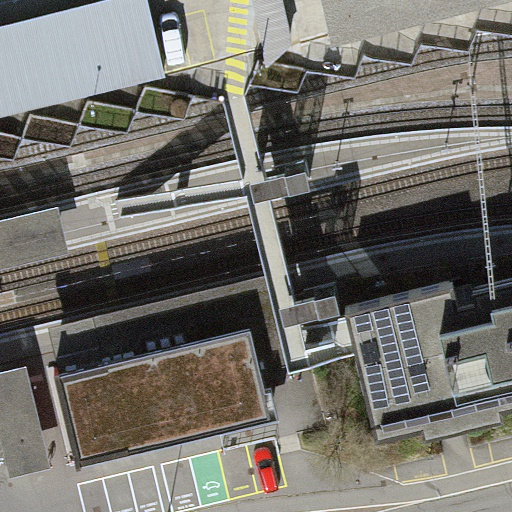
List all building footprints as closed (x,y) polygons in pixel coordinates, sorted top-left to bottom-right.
[(511,0),(0,0),(0,144),(16,145),(25,125),(72,132),(83,113),(132,115),(140,100),(189,103),(193,85),(236,91),(247,92),(251,72),(301,77),(309,60),(358,67),(367,46),(415,52),(424,33),(472,38),(478,18),(511,22),(511,0)] [(307,159),(286,164),(291,183),(311,178),(307,159)] [(58,202),(0,215),(0,266),(70,249),(58,202)] [(348,309),(378,437),(427,425),(425,417),(501,399),(503,407),(511,405),(511,281),(476,290),(482,314),(465,318),(457,283),(348,309)] [(337,287),(318,293),(323,312),(343,306),(337,287)] [(143,352),(105,361),(126,446),(271,411),(267,394),(250,326),(194,340),(190,322),(139,334),(143,352)] [(27,362),(0,368),(0,434),(10,476),(52,465),(27,362)]
